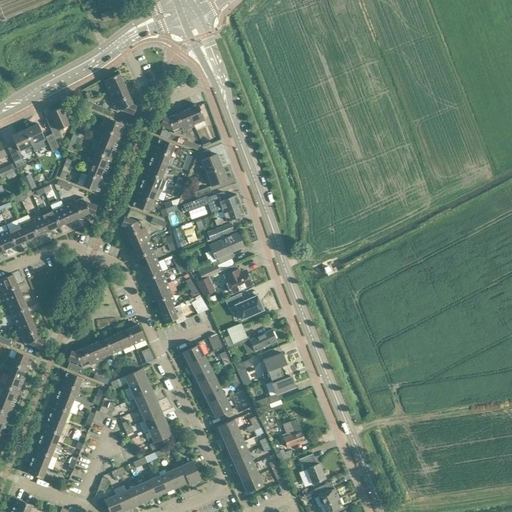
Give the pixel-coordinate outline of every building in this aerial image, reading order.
[(104,80),(109,91),(109,92),(124,85),(119,74),(104,80)] [(133,104),(124,85),(109,92),(109,91),(107,92),(112,104),(114,103),(117,111),(121,110),(133,114),(136,106),(133,104)] [(198,105),(187,110),(193,125),(205,120),(198,105)] [(64,114),(65,114),(64,111),(63,112),(61,108),(50,113),(52,117),(46,120),(45,118),(52,134),(55,140),(61,137),(59,132),(61,128),(69,125),(64,114)] [(193,125),(187,110),(167,118),(163,117),(160,125),(172,130),(173,134),(182,130),(183,132),(194,127),(193,125)] [(109,119),(104,130),(120,136),(124,125),(109,119)] [(37,124),(25,130),(32,146),(45,140),(37,124)] [(32,146),(25,130),(12,136),(16,144),(8,148),(14,163),(23,159),(20,152),(32,146)] [(116,147),(120,136),(104,130),(100,141),(116,147)] [(45,137),(53,153),(60,149),(55,140),(52,134),(45,137)] [(159,139),(155,150),(170,156),(175,145),(159,139)] [(111,158),(116,147),(100,141),(96,152),(111,158)] [(166,167),(170,156),(155,150),(150,161),(166,167)] [(107,170),(111,158),(96,152),(91,163),(107,170)] [(196,153),(193,163),(199,160),(198,158),(202,157),(200,152),(196,153)] [(201,160),(206,173),(221,167),(217,154),(201,160)] [(161,178),(166,167),(150,161),(146,172),(161,178)] [(102,181),(107,170),(91,163),(87,175),(102,181)] [(0,169),(0,175),(1,178),(14,172),(10,165),(0,169)] [(227,180),(221,167),(206,173),(211,186),(227,180)] [(167,181),(161,178),(146,172),(141,183),(157,190),(162,192),(167,181)] [(98,192),(102,181),(87,175),(82,186),(98,192)] [(152,201),(157,190),(141,183),(137,195),(152,201)] [(173,191),(171,195),(176,197),(178,193),(181,186),(176,184),(173,191)] [(194,191),(196,197),(211,191),(209,186),(194,191)] [(26,192),(19,195),(21,200),(28,197),(33,195),(30,190),(26,192)] [(223,192),(207,198),(208,202),(213,215),(222,211),(240,204),(236,194),(226,198),(223,192)] [(148,212),(152,201),(137,195),(132,206),(148,212)] [(185,211),(208,202),(207,198),(206,196),(182,204),(183,206),(185,211)] [(83,198),(75,201),(74,200),(62,205),(63,206),(70,221),(90,213),(93,214),(97,206),(84,201),(83,198)] [(177,205),(180,199),(164,204),(165,208),(166,209),(177,205)] [(244,215),(240,204),(222,211),(224,217),(214,221),(216,226),(230,220),(230,222),(232,221),(231,220),(244,215)] [(63,206),(52,211),(59,226),(70,221),(63,206)] [(59,226),(52,211),(41,216),(48,231),(59,226)] [(48,231),(41,216),(30,220),(37,236),(48,231)] [(124,226),(133,246),(149,239),(144,227),(143,228),(140,220),(136,222),(124,217),(120,225),(124,226)] [(37,236),(30,220),(19,225),(26,240),(37,236)] [(200,222),(201,231),(215,228),(213,220),(200,222)] [(210,241),(234,230),(230,223),(207,234),(210,241)] [(26,240),(19,225),(8,230),(15,245),(26,240)] [(172,230),(178,248),(184,246),(178,228),(172,230)] [(15,245),(8,230),(0,233),(0,240),(4,250),(15,245)] [(196,231),(185,234),(188,244),(198,241),(196,231)] [(237,233),(211,245),(219,264),(231,259),(229,253),(244,246),(243,246),(237,233)] [(149,240),(149,239),(133,246),(137,257),(153,251),(148,240),(149,240)] [(142,268),(158,262),(153,251),(137,257),(142,268)] [(162,273),(158,262),(142,268),(147,279),(162,273)] [(201,279),(220,271),(217,264),(198,272),(201,279)] [(225,279),(231,293),(252,284),(245,270),(239,273),(238,269),(225,275),(226,279),(225,279)] [(152,290),(167,284),(162,273),(147,279),(152,290)] [(13,274),(0,279),(0,287),(2,292),(17,285),(13,274)] [(204,297),(215,291),(208,277),(196,282),(204,297)] [(190,287),(194,284),(190,278),(186,281),(190,287)] [(172,295),(167,284),(152,290),(156,301),(172,295)] [(194,284),(190,287),(193,293),(198,291),(194,284)] [(22,297),(17,285),(2,292),(7,303),(22,297)] [(240,293),(224,300),(228,308),(235,306),(241,319),(263,310),(262,308),(264,307),(261,301),(259,301),(257,296),(256,295),(244,301),(240,294),(241,293),(240,293)] [(161,312),(176,306),(176,305),(172,295),(156,301),(161,312)] [(200,295),(195,297),(203,311),(208,309),(200,295)] [(27,308),(22,297),(7,303),(12,314),(27,308)] [(176,306),(161,312),(166,323),(175,320),(176,323),(185,319),(179,304),(176,305),(176,306)] [(31,319),(27,308),(12,314),(16,325),(31,319)] [(196,318),(199,327),(213,322),(209,312),(196,318)] [(249,325),(260,320),(258,315),(247,320),(249,325)] [(40,338),(31,319),(16,325),(14,326),(19,337),(21,336),(25,345),(28,343),(40,348),(44,340),(40,338)] [(138,324),(127,329),(134,344),(145,340),(138,324)] [(262,335),(250,341),(248,336),(246,337),(241,324),(227,330),(220,333),(223,341),(225,340),(228,346),(237,342),(239,346),(242,345),(247,355),(267,345),(276,340),(271,330),(262,335)] [(134,344),(127,329),(116,334),(123,349),(134,344)] [(123,349),(116,334),(105,339),(112,354),(123,349)] [(222,346),(217,334),(208,338),(213,350),(222,346)] [(112,354),(105,339),(94,343),(101,359),(112,354)] [(94,343),(83,348),(74,352),(71,350),(67,359),(79,364),(81,367),(89,364),(90,365),(101,360),(101,359),(94,343)] [(186,364),(204,356),(198,344),(181,353),(186,364)] [(154,360),(149,349),(142,352),(147,363),(154,360)] [(219,354),(222,360),(227,357),(225,351),(219,354)] [(28,369),(32,358),(17,352),(14,358),(8,356),(6,361),(12,363),(28,369)] [(282,372),(280,366),(286,364),(282,353),(263,360),(267,370),(263,371),(262,375),(263,380),(270,377),(282,372)] [(192,375),(209,366),(204,356),(186,364),(192,375)] [(230,363),(227,357),(222,360),(224,366),(230,363)] [(249,359),(234,365),(237,372),(252,366),(249,359)] [(23,380),(28,369),(12,363),(8,374),(23,380)] [(197,386),(215,377),(209,366),(192,375),(197,386)] [(124,376),(129,387),(147,378),(142,368),(124,376)] [(67,372),(62,383),(78,389),(82,378),(67,372)] [(282,372),(270,377),(263,380),(265,384),(271,382),(276,394),(295,387),(291,376),(284,379),(282,372)] [(229,376),(232,382),(237,379),(235,373),(229,376)] [(19,392),(23,380),(8,374),(3,386),(19,392)] [(203,397),(220,388),(215,377),(197,386),(203,397)] [(152,390),(147,378),(129,387),(134,398),(152,390)] [(240,385),(237,379),(232,382),(234,387),(240,385)] [(73,400),(78,389),(62,383),(58,394),(73,400)] [(0,397),(14,403),(19,392),(3,386),(0,393),(0,397)] [(208,407),(226,399),(220,388),(203,397),(208,407)] [(157,400),(152,390),(134,398),(139,409),(157,400)] [(69,412),(73,400),(58,394),(53,405),(69,412)] [(0,410),(10,414),(14,403),(0,397),(0,410)] [(252,403),(255,409),(270,403),(267,397),(252,403)] [(231,409),(226,399),(208,407),(213,418),(224,413),(227,419),(238,413),(235,407),(231,409)] [(161,412),(157,400),(139,409),(144,420),(161,412)] [(64,423),(69,412),(53,405),(49,417),(64,423)] [(105,414),(107,408),(101,406),(99,412),(105,414)] [(113,410),(107,408),(105,414),(110,416),(113,410)] [(10,414),(0,410),(0,422),(5,425),(10,414)] [(166,423),(161,412),(144,420),(149,431),(166,423)] [(60,434),(64,423),(49,417),(44,428),(60,434)] [(249,419),(251,425),(257,422),(255,417),(249,419)] [(216,427),(221,439),(239,431),(234,419),(216,427)] [(282,435),(287,448),(305,441),(296,419),(283,425),(286,434),(282,435)] [(122,423),(124,429),(130,426),(128,421),(122,423)] [(260,428),(257,422),(251,425),(254,431),(260,428)] [(172,434),(166,423),(149,431),(154,442),(149,444),(152,450),(164,445),(161,439),(172,434)] [(133,432),(130,426),(124,429),(127,435),(133,432)] [(55,445),(60,434),(44,428),(40,439),(55,445)] [(226,450),(244,442),(239,431),(221,439),(226,450)] [(259,441),(261,447),(267,444),(265,438),(259,441)] [(51,456),(55,445),(40,439),(36,450),(51,456)] [(180,448),(178,442),(172,445),(174,451),(180,448)] [(231,461),(248,453),(244,442),(226,450),(231,461)] [(270,450),(267,444),(261,447),(264,452),(270,450)] [(166,447),(160,450),(163,455),(169,453),(166,447)] [(47,467),(51,456),(36,450),(31,461),(47,467)] [(163,455),(160,450),(155,452),(157,458),(163,455)] [(279,451),(284,461),(293,457),(290,450),(284,453),(282,450),(279,451)] [(235,472),(253,464),(248,453),(231,461),(235,472)] [(325,478),(319,464),(316,465),(312,454),(313,454),(312,453),(298,459),(299,460),(299,459),(304,470),(306,469),(312,484),(325,478)] [(145,457),(139,459),(141,465),(147,463),(145,457)] [(141,465),(139,459),(133,462),(136,468),(141,465)] [(269,463),(272,469),(278,466),(275,460),(269,463)] [(42,479),(47,467),(31,461),(27,473),(42,479)] [(192,461),(181,466),(190,484),(201,479),(192,461)] [(240,483),(258,475),(253,464),(235,472),(240,483)] [(189,484),(190,484),(181,466),(170,470),(177,487),(188,482),(189,484)] [(283,477),(278,466),(272,469),(277,480),(283,477)] [(123,467),(117,469),(119,475),(125,472),(123,467)] [(119,475),(117,469),(111,472),(114,478),(114,477),(119,475)] [(177,487),(170,470),(159,475),(166,492),(177,487)] [(166,492),(159,475),(148,480),(155,497),(166,492)] [(263,486),(258,475),(240,483),(245,494),(263,486)] [(104,491),(106,485),(108,480),(102,477),(98,489),(104,491)] [(155,497),(148,480),(137,485),(144,501),(155,497)] [(331,482),(315,489),(303,494),(306,500),(314,497),(318,507),(338,498),(331,482)] [(144,501),(137,485),(126,490),(133,506),(144,501)] [(133,506),(126,490),(115,495),(122,511),(133,506)] [(120,511),(122,511),(115,495),(104,500),(106,504),(109,511),(120,511)] [(343,508),(338,498),(318,507),(319,508),(318,508),(319,511),(334,511),(335,511),(341,509),(343,508)] [(16,499),(12,510),(16,511),(28,511),(32,505),(16,499)]
